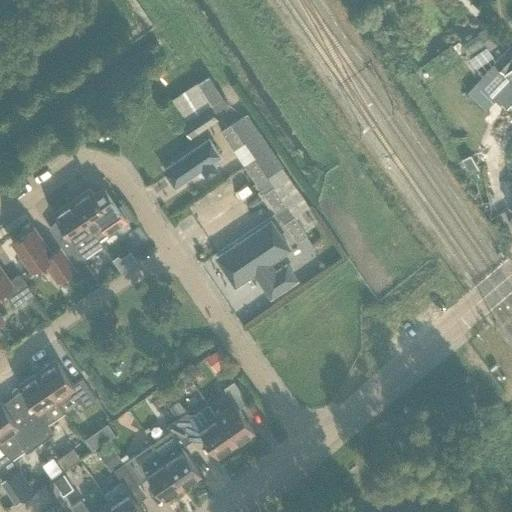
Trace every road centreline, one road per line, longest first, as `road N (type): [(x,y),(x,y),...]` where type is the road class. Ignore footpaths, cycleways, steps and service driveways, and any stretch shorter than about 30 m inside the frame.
road 1 (residential): [(310,447),(511,274)]
road 2 (residential): [(310,447),(168,248)]
road 3 (residential): [(168,248),(101,165),(74,165),(0,216)]
road 4 (residential): [(0,365),(168,248)]
